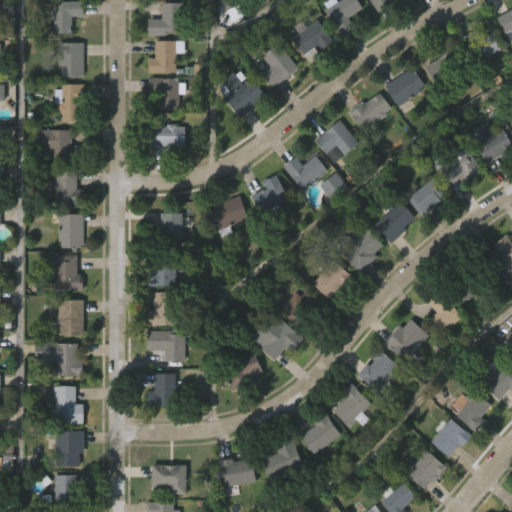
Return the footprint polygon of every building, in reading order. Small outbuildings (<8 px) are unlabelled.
[(77,13),(77,33),(55,33),(55,20),(49,20),(49,7),(55,7),(55,0),(86,1),(85,13),(77,13)] [(222,0),(209,6),(218,25),(248,11),(242,0),(222,0)] [(277,0),(251,0),(256,10),(277,0)] [(340,0),(358,0),(364,8),(350,17),(356,26),(343,35),(327,10),(329,9),(325,2),(327,0),(338,0),(339,1),(340,0)] [(396,0),(380,12),(371,0),(396,0)] [(411,0),(399,7),(410,28),(440,13),(433,0),(411,0)] [(2,14),(2,17),(14,17),(13,38),(6,38),(6,37),(0,37),(0,2),(13,2),(13,15),(2,14)] [(167,35),(150,35),(150,18),(163,18),(163,2),(184,2),(184,30),(167,30),(167,35)] [(162,4),(144,5),(144,36),(174,36),(174,16),(162,16),(162,4)] [(380,19),(360,31),(372,50),(403,30),(387,5),(376,12),(380,19)] [(511,10),(511,28),(507,32),(499,17),(511,10)] [(303,19),(308,25),(316,19),(333,41),(321,50),(317,45),(314,47),(320,55),(310,63),(290,37),(297,32),(293,27),(303,19)] [(474,31),(480,41),(494,33),(503,49),(476,64),(461,39),(474,31)] [(330,38),(318,45),(336,76),(351,68),(344,57),(357,49),(348,34),(333,42),(330,38)] [(177,56),(177,68),(185,68),(185,74),(178,74),(178,72),(150,73),(150,57),(156,57),(157,40),(183,40),(182,52),(177,52),(177,56)] [(85,54),(85,76),(63,76),(63,71),(59,70),(60,42),(85,42),(85,54)] [(276,86),(274,88),(262,74),(271,65),(263,56),(279,42),(300,66),(276,86)] [(462,67),(443,79),(441,75),(432,80),(424,67),(439,57),(435,52),(448,45),(462,67)] [(506,84),(511,80),(511,48),(493,57),(506,84)] [(328,78),(314,59),(287,78),(301,98),(328,78)] [(409,69),(411,71),(413,69),(425,87),(398,106),(384,86),(409,69)] [(235,71),(244,83),(247,80),(249,82),(254,78),(267,95),(266,95),(267,97),(241,118),(225,98),(232,92),(231,90),(232,89),(224,80),(235,71)] [(181,77),(181,82),(187,82),(187,94),(180,94),(180,109),(161,109),(161,93),(150,93),(150,77),(181,77)] [(473,84),(478,99),(497,92),(491,78),(473,84)] [(85,85),(85,108),(82,108),(82,121),(63,120),(63,112),(61,112),(61,103),(55,103),(56,89),(63,89),(63,83),(85,84),(85,85)] [(266,106),(257,114),(270,129),(294,107),(272,83),(257,97),(266,106)] [(381,91),(393,107),(387,112),(389,114),(381,120),(379,118),(364,130),(350,112),(365,100),(366,103),(381,91)] [(428,123),(452,111),(444,93),(419,105),(428,123)] [(394,147),(422,128),(408,107),(380,126),(394,147)] [(236,158),(262,136),(246,117),(242,121),(233,110),(218,123),(226,132),(219,137),(236,158)] [(361,143),(346,156),(337,146),(328,154),(317,140),(341,119),(361,143)] [(490,120),(495,129),(503,125),(511,140),(511,149),(489,162),(478,144),(476,145),(469,132),(490,120)] [(178,124),(178,126),(187,126),(186,145),(166,145),(166,149),(149,149),(150,126),(168,126),(168,123),(178,124)] [(73,130),(73,145),(85,145),(85,159),(50,157),(51,151),(39,151),(39,129),(73,130)] [(345,152),(358,171),(388,150),(375,131),(345,152)] [(460,142),(463,146),(465,144),(469,149),(485,170),(469,184),(464,176),(450,186),(439,171),(463,153),(457,144),(460,142)] [(316,155),(328,169),(305,189),(285,167),(297,156),(305,165),(316,155)] [(509,187),(498,168),(489,174),(482,162),(464,173),(482,203),(509,187)] [(181,167),(144,165),(143,185),(180,186),(181,167)] [(54,182),(27,182),(27,166),(55,167),(54,182)] [(78,183),(78,192),(85,192),(85,203),(57,203),(57,171),(78,172),(78,183)] [(350,186),(334,200),(321,185),(337,171),(350,186)] [(291,198),(265,213),(256,198),(269,189),(265,182),(277,175),(291,198)] [(435,177),(448,193),(440,199),(442,201),(424,216),(409,198),(411,197),(406,191),(414,185),(419,190),(435,177)] [(477,213),(463,190),(435,207),(446,225),(465,213),(468,219),(477,213)] [(232,226),(235,233),(223,238),(220,230),(218,231),(209,207),(241,195),(249,218),(244,219),(245,221),(232,226)] [(291,197),(279,207),(299,230),(322,209),(310,196),(299,206),(291,197)] [(401,201),(416,217),(406,226),(408,228),(393,243),(375,225),(401,201)] [(77,247),(77,251),(74,251),(74,248),(59,248),(60,213),(85,214),(85,247),(77,247)] [(183,238),(162,238),(162,213),(183,213),(183,238)] [(247,236),(257,254),(285,238),(271,215),(258,222),(261,228),(247,236)] [(325,237),(338,226),(328,215),(315,226),(325,237)] [(411,230),(408,226),(401,231),(416,255),(440,239),(427,220),(411,230)] [(368,228),(384,244),(376,253),(379,256),(376,260),(377,261),(364,273),(336,246),(349,234),(355,240),(368,228)] [(507,234),(511,240),(511,257),(503,265),(489,248),(507,234)] [(205,246),(211,269),(243,262),(237,238),(205,246)] [(411,258),(395,242),(370,266),(386,283),(411,258)] [(66,253),(78,254),(78,274),(82,274),(82,277),(84,277),(84,291),(56,290),(56,253),(66,253)] [(177,286),(150,286),(150,271),(154,271),(154,253),(177,253),(177,286)] [(335,260),(356,277),(346,288),(343,285),(331,298),(315,283),(321,277),(314,271),(320,265),(326,271),(335,260)] [(472,264),(488,282),(462,305),(441,284),(451,275),(455,280),(472,264)] [(381,287),(363,268),(337,293),(355,311),(381,287)] [(511,302),(511,291),(505,276),(487,283),(498,309),(511,302)] [(309,289),(323,302),(300,329),(286,316),(292,309),(286,304),(297,292),(303,296),(309,289)] [(464,316),(441,336),(427,320),(436,313),(425,300),(437,289),(464,316)] [(178,326),(148,325),(148,310),(155,310),(156,292),(178,292),(178,326)] [(85,311),(85,336),(59,335),(60,299),(85,300),(85,311)] [(348,316),(330,300),(309,324),(326,340),(348,316)] [(305,338),(292,353),(287,348),(276,361),(259,346),(261,344),(253,337),(275,312),(305,338)] [(413,319),(430,335),(414,352),(420,358),(413,366),(392,346),(390,348),(385,343),(401,325),(404,328),(413,319)] [(457,345),(471,335),(463,323),(449,333),(457,345)] [(182,348),(182,361),(166,361),(166,350),(149,350),(149,330),(175,331),(175,329),(187,329),(187,348),(182,348)] [(281,355),(295,368),(318,342),(304,329),(297,337),(291,332),(281,344),(286,349),(281,355)] [(421,341),(432,352),(424,360),(438,375),(458,355),(433,330),(421,341)] [(59,342),(59,343),(79,343),(80,360),(85,360),(85,376),(56,375),(56,360),(36,360),(37,341),(59,342)] [(401,366),(381,392),(363,377),(362,378),(359,376),(369,363),(372,366),(377,359),(375,357),(382,349),(401,366)] [(234,390),(233,391),(221,365),(255,350),(265,371),(254,376),(255,380),(234,390)] [(271,400),(282,387),(287,391),(298,379),(270,353),(247,378),(271,400)] [(400,402),(424,375),(406,359),(398,368),(395,365),(379,383),(400,402)] [(506,362),(511,367),(511,389),(501,400),(485,384),(506,362)] [(177,391),(177,397),(181,397),(181,405),(150,405),(150,394),(155,394),(155,373),(177,373),(177,391)] [(373,403),(351,426),(335,411),(346,398),(342,394),(354,383),(360,389),(359,390),(373,403)] [(76,399),(76,404),(86,404),(86,423),(57,423),(55,386),(76,386),(76,399)] [(478,431),(477,433),(456,413),(467,401),(464,398),(474,387),(493,404),(483,417),(487,420),(478,431)] [(353,414),(373,432),(395,407),(376,390),(353,414)] [(220,412),(227,429),(260,414),(249,391),(228,400),(231,408),(220,412)] [(505,428),(510,433),(511,430),(511,414),(498,403),(479,425),(496,439),(505,428)] [(343,434),(316,454),(303,436),(317,425),(313,420),(326,410),(343,434)] [(171,413),(150,414),(150,430),(144,430),(144,446),(172,445),(171,413)] [(474,435),(465,446),(461,443),(451,456),(433,442),(452,418),(474,435)] [(327,450),(345,466),(351,459),(358,465),(364,458),(358,453),(367,443),(348,426),(327,450)] [(480,460),(477,457),(487,445),(468,428),(459,438),(463,442),(452,455),(470,471),(480,460)] [(80,467),(57,466),(57,431),(85,431),(84,453),(80,453),(80,467)] [(305,466),(291,471),(290,467),(269,475),(263,460),(280,453),(277,446),(295,439),(305,466)] [(15,445),(14,453),(11,453),(11,469),(0,469),(0,459),(1,459),(1,453),(6,453),(6,444),(15,445)] [(430,450),(449,467),(441,476),(439,475),(427,490),(409,474),(430,450)] [(337,475),(321,453),(307,462),(310,466),(296,475),(309,494),(337,475)] [(256,455),(259,482),(225,487),(221,461),(235,459),(235,461),(244,460),(243,457),(256,455)] [(458,487),(467,477),(447,458),(426,481),(443,497),(455,484),(458,487)] [(186,465),(186,494),(171,494),(171,488),(153,488),(153,465),(186,465)] [(78,486),(78,508),(55,507),(56,475),(79,476),(78,486)] [(271,488),(273,493),(258,499),(262,511),(276,511),(298,504),(289,481),(271,488)] [(405,481),(419,496),(405,508),(409,511),(391,511),(382,502),(387,497),(383,492),(391,485),(396,490),(405,481)] [(436,511),(442,507),(424,490),(403,511),(436,511)] [(215,511),(249,511),(249,498),(215,501),(215,511)] [(157,502),(175,503),(175,510),(181,510),(180,511),(149,511),(149,502),(157,502)]
